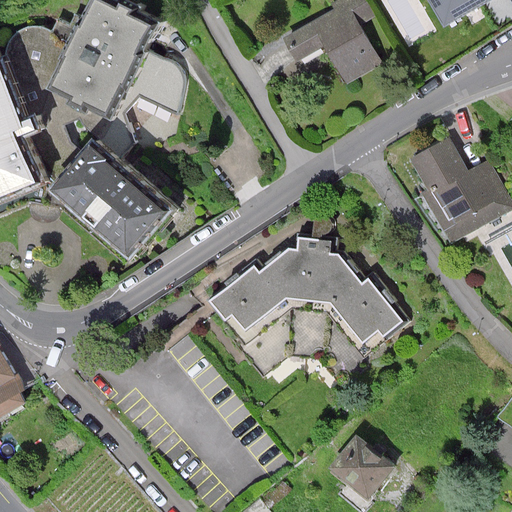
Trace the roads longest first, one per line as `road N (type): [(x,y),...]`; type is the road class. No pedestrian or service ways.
road 1 (residential): [(0,301),(46,323),(111,309),(364,146)]
road 2 (residential): [(364,146),(472,305),(511,349)]
road 3 (residential): [(364,146),(439,96),(511,64)]
